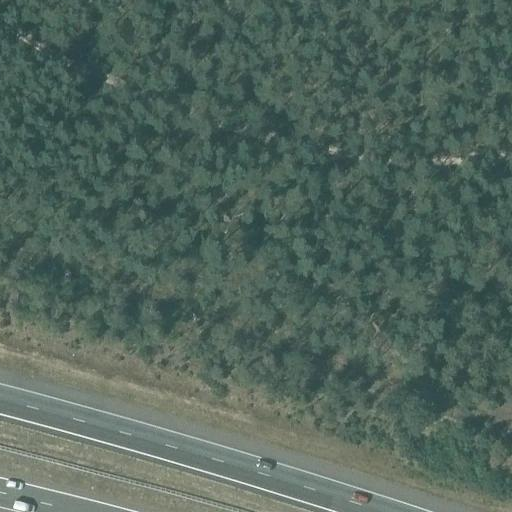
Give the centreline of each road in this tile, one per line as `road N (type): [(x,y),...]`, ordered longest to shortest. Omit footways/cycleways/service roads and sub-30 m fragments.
road 1 (track): [(0,22),(70,63),(245,132),(413,166),(511,161)]
road 2 (motorway): [(376,511),(0,398)]
